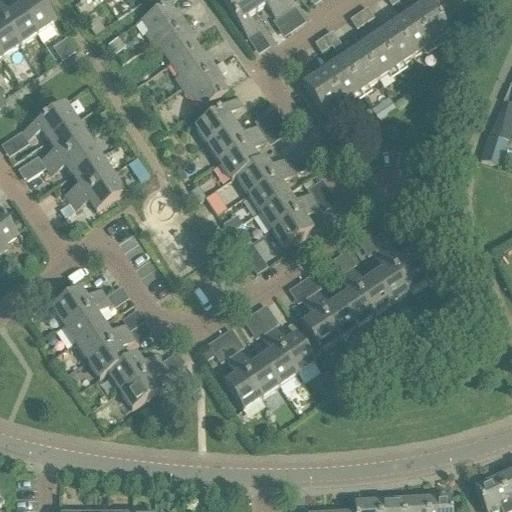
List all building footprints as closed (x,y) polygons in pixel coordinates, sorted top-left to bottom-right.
[(18,10),(37,39),(55,27),(37,0),(24,0),(27,4),(18,10)] [(246,22),(255,16),(244,0),(217,0),(246,42),(255,36),(246,22)] [(270,0),(244,0),(255,16),(265,9),(274,23),(282,17),(270,0)] [(270,0),(282,17),(289,12),(281,0),(270,0)] [(385,0),(392,9),(406,0),(385,0)] [(37,39),(18,10),(8,17),(0,5),(0,21),(20,51),(37,39)] [(150,49),(185,26),(178,16),(176,18),(167,5),(140,24),(148,36),(144,39),(150,49)] [(319,77),(302,89),(323,121),(333,114),(343,107),(353,101),(368,90),(388,77),(403,67),(423,54),(439,43),(448,37),(435,16),(427,5),(319,77)] [(357,33),(374,21),(368,11),(350,23),(357,33)] [(0,59),(2,63),(20,51),(0,21),(0,59)] [(169,68),(197,50),(189,37),(191,36),(185,26),(150,49),(157,59),(161,56),(169,68)] [(322,57),(339,45),(332,35),(315,47),(322,57)] [(180,93),(214,70),(207,60),(205,62),(197,50),(169,68),(177,80),(173,83),(180,93)] [(213,65),(234,91),(250,79),(229,53),(213,65)] [(214,70),(180,93),(187,103),(191,100),(199,113),(227,94),(218,81),(220,80),(214,70)] [(206,149),(235,130),(229,121),(242,112),(236,103),(194,131),(206,149)] [(47,145),(76,126),(63,108),(21,136),(27,145),(41,136),(47,145)] [(46,172),(88,144),(76,126),(47,145),(54,155),(40,164),(46,172)] [(218,167),(260,139),(255,131),(242,140),(235,130),(206,149),(218,167)] [(259,166),(259,165),(253,156),(266,147),(260,139),(218,167),(230,186),(236,183),(235,181),(259,166)] [(507,146),(488,141),(484,153),(503,159),(507,146)] [(72,181),(100,162),(88,144),(46,172),(51,181),(65,171),(72,181)] [(246,199),(305,161),(289,171),(285,164),(271,173),(264,162),(259,165),(259,166),(235,181),(236,183),(246,199)] [(258,217),(288,198),(281,187),(295,178),(296,178),(310,169),(305,161),(246,199),(258,217)] [(70,208),(112,180),(100,162),(72,181),(78,191),(65,200),(70,208)] [(112,180),(70,208),(75,215),(89,206),(97,217),(124,198),(112,180)] [(288,198),(258,217),(270,235),(313,207),(308,198),(294,207),(288,198)] [(313,207),(270,235),(282,253),(311,234),(304,223),(318,214),(313,207)] [(0,256),(8,252),(5,248),(19,240),(1,212),(0,212),(0,256)] [(378,239),(370,244),(378,256),(380,254),(408,297),(427,284),(407,255),(395,264),(386,250),(378,239)] [(247,242),(237,248),(252,273),(262,267),(247,242)] [(381,272),(371,279),(391,308),(408,297),(380,254),(378,256),(372,260),(381,272)] [(391,308),(371,279),(361,286),(352,273),(345,278),(373,320),(391,308)] [(355,332),(373,320),(345,278),(337,283),(346,296),(336,303),(355,332)] [(63,330),(105,302),(100,294),(87,303),(80,292),(51,312),(63,330)] [(355,332),(336,303),(326,310),(317,297),(309,302),(338,344),(355,332)] [(75,348),(104,329),(98,319),(111,311),(105,302),(63,330),(75,348)] [(310,321),(300,328),(304,333),(320,357),(321,356),(338,344),(309,302),(301,308),(310,321)] [(128,334),(143,323),(133,308),(117,319),(128,334)] [(87,366),(129,338),(124,330),(111,339),(104,329),(75,348),(87,366)] [(117,371),(128,364),(122,355),(150,335),(146,329),(131,339),(129,338),(87,366),(100,384),(107,379),(118,372),(117,371)] [(267,337),(296,379),(314,367),(294,338),(284,345),(275,331),(267,337)] [(278,391),(296,379),(267,337),(259,342),(269,356),(259,362),(278,391)] [(278,391),(259,362),(249,369),(240,355),(232,361),(261,403),(278,391)] [(119,396),(162,368),(156,360),(142,369),(135,358),(128,364),(117,371),(118,372),(107,379),(119,396)] [(243,415),(261,403),(232,361),(224,366),(234,379),(223,386),(243,415)] [(162,368),(119,396),(131,415),(160,395),(153,385),(167,375),(162,368)] [(108,397),(92,407),(101,420),(116,410),(108,397)] [(511,511),(511,475),(495,482),(509,511),(511,511)] [(509,511),(495,482),(474,492),(482,511),(509,511)] [(426,504),(426,511),(450,511),(450,502),(426,504)]
